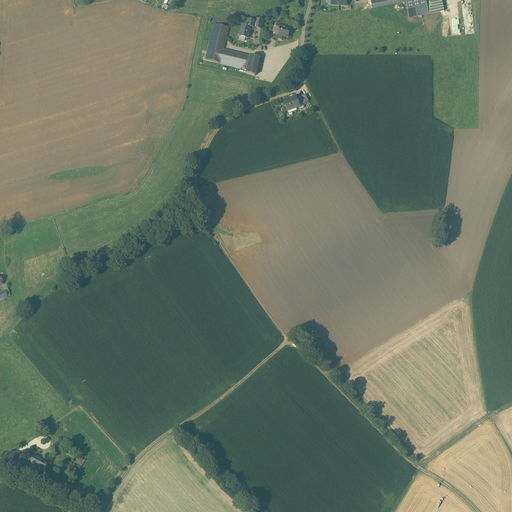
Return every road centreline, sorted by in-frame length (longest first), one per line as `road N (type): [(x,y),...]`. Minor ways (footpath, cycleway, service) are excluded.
road 1 (track): [(477,511),(407,460),(287,340),(197,201),(194,179),(216,126),(302,86)]
road 2 (track): [(287,340),(139,454),(99,511)]
